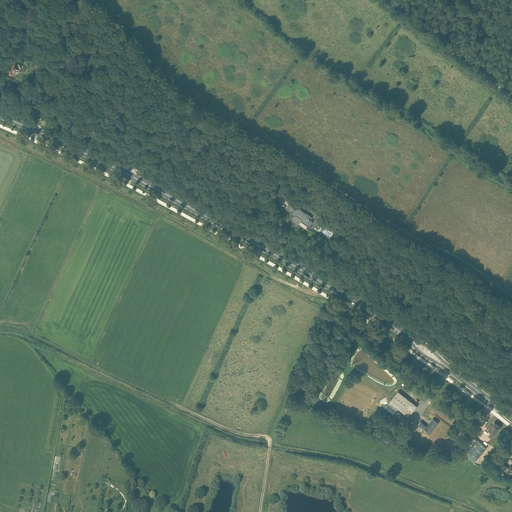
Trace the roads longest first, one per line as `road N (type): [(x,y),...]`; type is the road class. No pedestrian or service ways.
road 1 (primary): [(406,336),(236,232),(0,115)]
road 2 (track): [(511,87),(397,0)]
